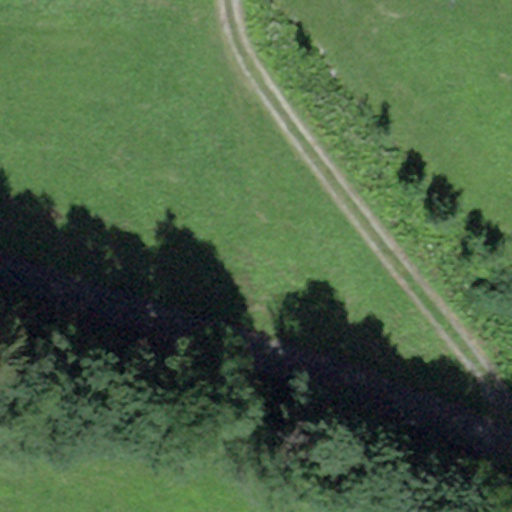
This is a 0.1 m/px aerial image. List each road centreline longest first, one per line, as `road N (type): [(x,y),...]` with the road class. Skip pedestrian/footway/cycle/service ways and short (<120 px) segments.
road 1 (unclassified): [(511,467),(75,320),(0,286)]
road 2 (track): [(511,408),(260,81),(228,0)]
